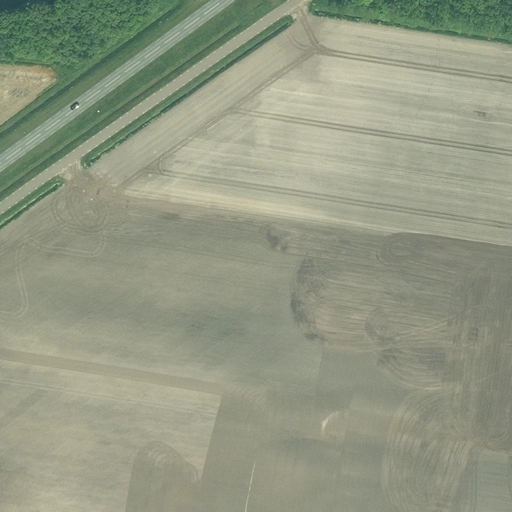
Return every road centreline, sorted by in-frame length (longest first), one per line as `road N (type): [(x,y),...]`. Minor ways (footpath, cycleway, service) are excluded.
road 1 (unclassified): [(296,0),(0,210)]
road 2 (secondary): [(0,164),(224,0)]
